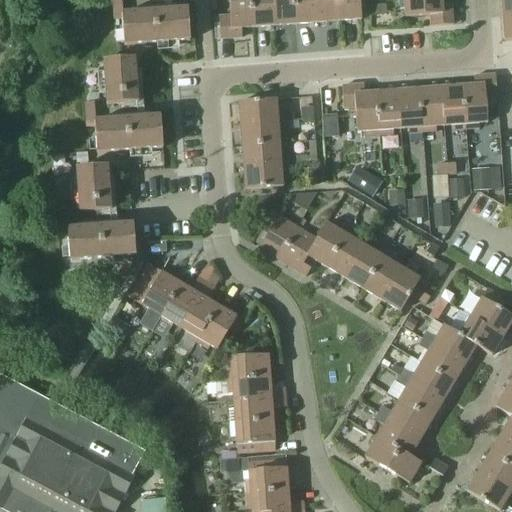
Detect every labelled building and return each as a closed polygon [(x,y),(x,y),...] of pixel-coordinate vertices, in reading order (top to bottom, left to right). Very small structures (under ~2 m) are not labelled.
[(121,0),(111,0),(113,21),(122,21),(124,47),(190,42),(187,11),(122,16),(121,0)] [(253,29),(250,0),(228,0),(230,18),(218,19),(220,41),(242,39),(241,30),(253,29)] [(250,0),(253,29),(274,28),(272,0),(250,0)] [(296,26),(293,0),(272,0),(274,28),(296,26)] [(317,25),(315,0),(293,0),(296,26),(317,25)] [(339,23),(337,0),(315,0),(317,25),(339,23)] [(337,0),(339,23),(361,22),(359,0),(337,0)] [(441,0),(398,0),(399,11),(404,10),(405,18),(430,17),(430,28),(453,26),(451,5),(442,6),(441,0)] [(511,0),(501,0),(503,21),(511,20),(511,0)] [(504,43),(511,42),(511,20),(503,21),(504,43)] [(134,60),(103,62),(106,107),(138,105),(134,60)] [(474,87),(462,88),(465,132),(479,130),(479,125),(487,125),(486,110),(497,109),(496,99),(495,77),(482,78),(473,78),(474,87)] [(379,138),(376,95),(364,95),(363,86),(342,88),(343,110),(355,110),(357,134),(365,134),(365,139),(379,138)] [(451,132),(465,132),(462,88),(440,90),(443,128),(451,127),(451,132)] [(435,128),(443,128),(440,90),(419,91),(422,135),(436,134),(435,128)] [(408,136),(422,135),(419,91),(397,93),(400,131),(408,130),(408,136)] [(392,132),(400,131),(397,93),(376,95),(379,138),(393,137),(392,132)] [(240,126),(289,123),(288,115),(277,116),(276,101),(238,104),(240,126)] [(94,104),(84,105),(86,129),(94,128),(96,155),(162,150),(160,118),(95,123),(94,104)] [(332,134),(337,128),(336,117),(323,118),(324,134),(332,134)] [(289,130),(289,123),(240,126),(241,148),(279,145),(278,131),(289,130)] [(243,169),(292,166),(291,158),(281,159),(279,145),(241,148),(243,169)] [(77,164),(87,163),(86,154),(76,155),(77,164)] [(446,166),(447,178),(456,178),(455,165),(446,166)] [(292,173),(292,166),(243,169),(245,191),(283,189),(282,174),(292,173)] [(438,179),(447,178),(446,166),(437,167),(438,179)] [(79,214),(111,212),(107,168),(76,170),(79,214)] [(488,171),(471,172),(472,193),(490,193),(490,192),(503,191),(503,181),(502,172),(502,170),(488,171)] [(355,189),(370,198),(380,182),(365,173),(355,189)] [(464,200),(462,182),(450,183),(451,201),(464,200)] [(389,209),(405,207),(404,192),(388,194),(389,209)] [(423,220),(422,202),(406,203),(407,221),(423,220)] [(448,205),(433,206),(435,229),(449,228),(448,205)] [(279,206),(274,215),(281,219),(286,210),(279,206)] [(69,262),(135,257),(133,226),(68,231),(67,211),(57,212),(59,236),(67,236),(69,262)] [(278,262),(298,229),(281,219),(274,215),(271,214),(266,222),(273,226),(258,250),(278,262)] [(387,229),(391,222),(382,217),(378,224),(387,229)] [(326,225),(317,241),(307,258),(325,269),(351,227),(344,223),(338,232),(326,225)] [(357,231),(351,227),(325,269),(344,280),(364,247),(352,240),(357,231)] [(302,267),(307,258),(317,241),(298,229),(278,262),(306,279),(310,271),(302,267)] [(144,255),(160,254),(159,243),(143,244),(144,255)] [(362,291),(388,249),(381,245),(375,254),(364,247),(344,280),(362,291)] [(438,250),(431,246),(426,255),(433,259),(438,250)] [(381,302),(401,270),(389,262),(394,253),(388,249),(362,291),(381,302)] [(158,322),(180,286),(146,265),(127,298),(149,311),(146,315),(158,322)] [(420,281),(401,270),(381,302),(400,314),(420,281)] [(190,292),(180,286),(158,322),(170,329),(173,325),(179,329),(206,284),(198,279),(190,292)] [(195,344),(217,308),(207,302),(214,289),(206,284),(179,329),(186,333),(183,337),(195,344)] [(424,308),(430,299),(416,290),(411,299),(424,308)] [(470,319),(503,339),(511,322),(511,318),(495,308),(500,299),(487,291),(470,319)] [(438,319),(446,305),(438,300),(430,315),(438,319)] [(244,323),(217,308),(195,344),(207,352),(210,348),(217,352),(229,331),(236,336),(244,323)] [(409,319),(404,328),(412,332),(417,324),(409,319)] [(476,348),(475,348),(491,358),(503,339),(470,319),(459,337),(459,338),(476,348)] [(108,337),(121,345),(129,331),(117,324),(108,337)] [(459,338),(459,337),(443,328),(436,340),(427,334),(423,341),(464,366),(475,348),(476,348),(459,338)] [(453,385),(464,366),(423,341),(419,348),(428,353),(421,365),(453,385)] [(227,382),(270,379),(267,348),(253,350),(254,358),(246,359),(230,360),(231,368),(226,368),(227,382)] [(253,350),(246,350),(246,359),(254,358),(253,350)] [(383,361),(381,365),(387,370),(390,365),(383,361)] [(400,378),(442,403),(453,385),(421,365),(414,377),(404,372),(400,378)] [(113,511),(135,471),(144,454),(0,377),(0,499),(24,511),(113,511)] [(431,422),(442,403),(400,378),(396,385),(406,390),(399,402),(431,422)] [(233,403),(286,400),(285,390),(271,391),(270,379),(227,382),(228,396),(233,396),(233,403)] [(511,419),(511,394),(506,391),(495,410),(511,419)] [(286,409),(286,400),(233,403),(234,411),(229,411),(230,425),(273,422),(272,410),(286,409)] [(420,440),(431,422),(399,402),(392,414),(382,409),(378,415),(420,440)] [(409,459),(420,440),(378,415),(374,422),(384,428),(376,439),(398,453),(409,459)] [(500,437),(511,444),(511,419),(500,437)] [(237,455),(275,453),(273,422),(230,425),(231,439),(236,439),(237,455)] [(511,444),(500,437),(489,456),(511,469),(511,444)] [(364,460),(386,473),(398,453),(376,439),(364,460)] [(421,465),(409,459),(398,453),(386,473),(396,478),(408,486),(421,465)] [(511,469),(489,456),(478,475),(511,495),(511,469)] [(245,495),(288,492),(286,462),(248,465),(249,481),(244,481),(245,495)] [(442,479),(447,470),(434,462),(428,471),(442,479)] [(511,504),(511,495),(478,475),(467,494),(497,511),(499,511),(507,501),(511,504)] [(251,511),(303,511),(303,503),(289,504),(288,492),(245,495),(246,509),(251,509),(251,511)] [(165,501),(141,502),(141,511),(165,509),(165,501)]
